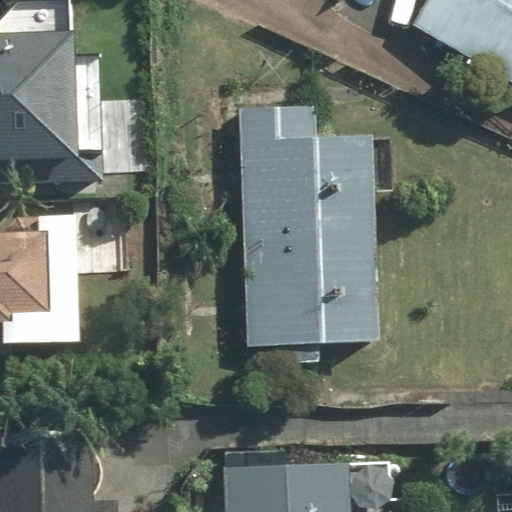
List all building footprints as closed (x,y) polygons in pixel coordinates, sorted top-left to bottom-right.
[(511,0),(431,0),(410,34),(511,97),(511,0)] [(75,57),(74,7),(15,8),(0,24),(0,180),(77,179),(76,171),(102,170),(99,57),(75,57)] [(316,109),(239,111),(245,354),(378,351),(372,144),(316,146),(316,109)] [(0,364),(11,365),(11,355),(80,354),(78,221),(16,222),(0,240),(0,364)] [(91,509),(90,459),(0,461),(0,511),(112,511),(113,508),(91,509)] [(218,511),(389,511),(388,468),(218,472),(218,511)]
